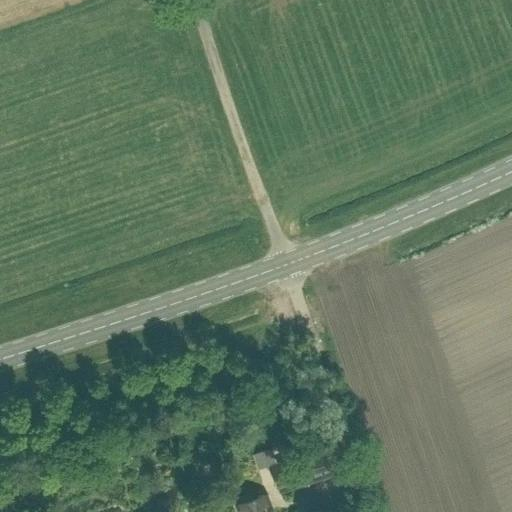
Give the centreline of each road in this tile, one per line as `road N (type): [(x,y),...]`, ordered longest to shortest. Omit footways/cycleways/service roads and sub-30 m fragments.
road 1 (tertiary): [(0,358),(287,264)]
road 2 (unclassified): [(287,264),(192,0)]
road 3 (tertiary): [(287,264),(511,171)]
road 4 (track): [(305,318),(369,511)]
